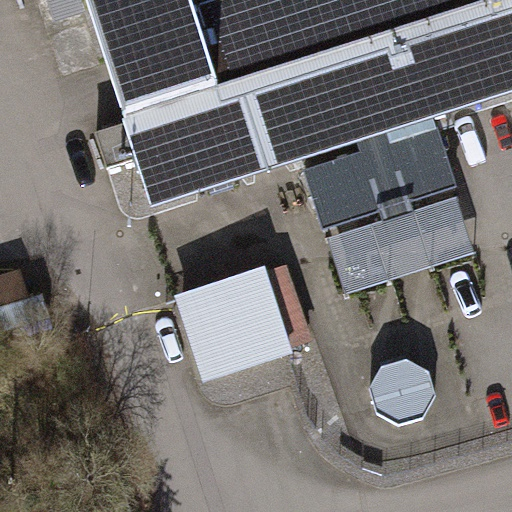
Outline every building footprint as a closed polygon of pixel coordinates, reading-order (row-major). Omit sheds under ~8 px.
[(511,0),(87,0),(154,216),(511,106),(511,0)] [(204,368),(304,335),(279,261),(179,294),(204,368)] [(0,282),(0,351),(54,331),(32,270),(0,282)] [(382,371),(369,393),(377,418),(398,429),(424,423),(437,402),(430,375),(407,364),(382,371)] [(265,398),(278,436),(295,431),(283,392),(265,398)]
